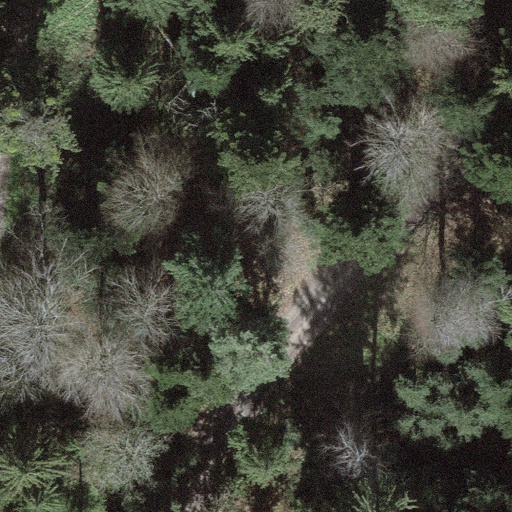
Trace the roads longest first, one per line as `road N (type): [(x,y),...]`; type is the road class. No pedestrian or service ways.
road 1 (track): [(178,511),(221,418),(269,341),(428,160),(511,85)]
road 2 (track): [(511,295),(428,160)]
